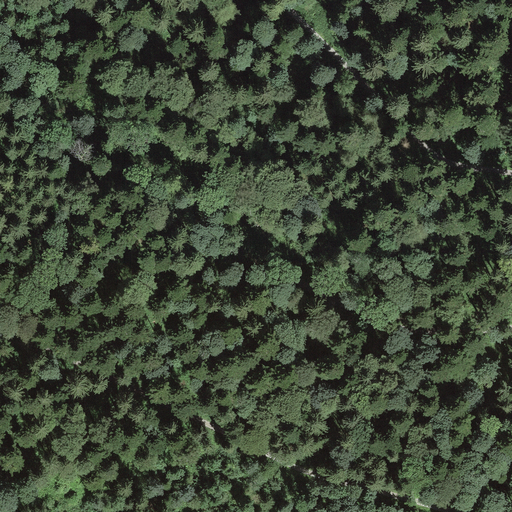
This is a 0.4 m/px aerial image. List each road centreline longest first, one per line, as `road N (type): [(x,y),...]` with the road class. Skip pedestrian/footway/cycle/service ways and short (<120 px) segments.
road 1 (track): [(0,327),(287,465),(450,511)]
road 2 (track): [(511,324),(373,321),(271,246),(211,183),(114,105)]
road 3 (track): [(511,173),(438,154),(281,0)]
